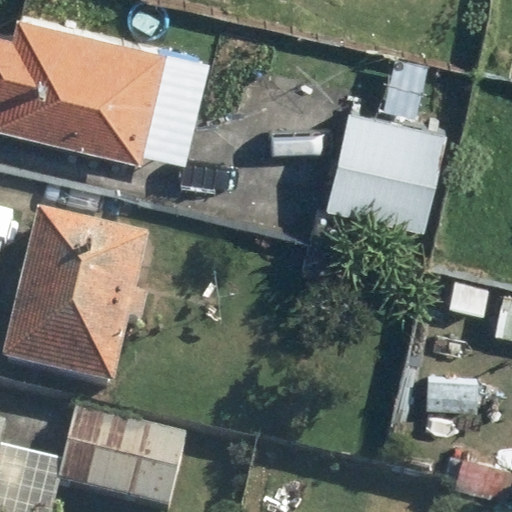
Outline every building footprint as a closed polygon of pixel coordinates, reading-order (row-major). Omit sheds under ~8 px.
[(11,11),(7,30),(0,28),(0,126),(133,155),(157,42),(11,11)] [(316,207),(345,214),(419,229),(440,130),(337,108),(316,207)] [(345,214),(316,207),(302,273),(331,279),(345,214)] [(137,247),(24,222),(0,328),(0,375),(102,399),(118,330),(130,333),(136,306),(124,303),(137,247)] [(491,284),(432,273),(426,305),(484,316),(491,284)] [(511,292),(499,291),(491,334),(511,337),(511,292)] [(481,379),(428,374),(421,441),(474,446),(481,379)] [(68,424),(52,500),(106,511),(171,511),(185,449),(68,424)]
